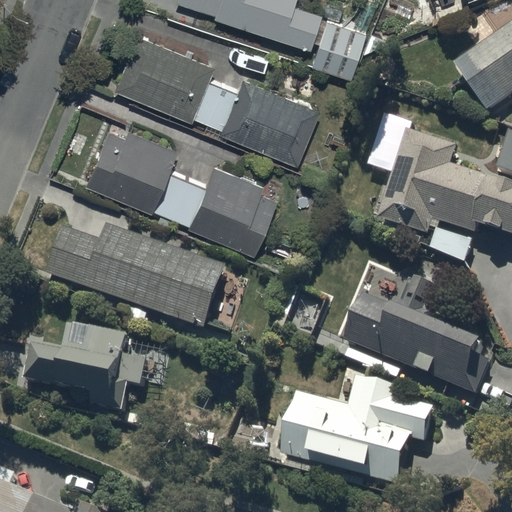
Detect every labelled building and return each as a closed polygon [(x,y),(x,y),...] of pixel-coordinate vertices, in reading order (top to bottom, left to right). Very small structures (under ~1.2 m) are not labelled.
[(188,0),(310,39),(321,5),(306,0),(188,0)] [(326,13),(311,58),(350,70),(365,26),(326,13)] [(511,22),(456,61),(490,109),(511,93),(511,22)] [(114,82),(191,113),(214,58),(136,27),(114,82)] [(219,126),(296,158),(319,102),(242,71),(219,126)] [(86,178),(151,205),(177,144),(128,123),(125,131),(108,124),(86,178)] [(481,222),(511,231),(511,181),(452,163),(458,144),(408,127),(379,216),(429,232),(434,217),(478,231),(481,222)] [(188,221),(253,248),(276,193),(260,187),(263,180),(213,159),(188,221)] [(50,271),(206,325),(227,264),(109,224),(104,239),(65,225),(50,271)] [(474,243),(438,231),(430,252),(466,265),(474,243)] [(346,339),(477,393),(491,358),(478,353),(484,337),(429,315),(441,286),(415,276),(402,307),(366,292),(346,339)] [(323,330),(284,313),(277,329),(316,345),(323,330)] [(92,401),(124,408),(130,380),(143,383),(149,358),(125,352),(129,332),(75,321),(70,349),(34,341),(26,377),(94,391),(92,401)] [(283,452),(400,483),(412,437),(427,441),(436,406),(397,395),(399,386),(358,375),(350,405),(299,391),(283,452)] [(0,466),(0,511),(28,511),(37,493),(0,478),(0,469),(1,467),(0,466)] [(37,493),(28,511),(109,511),(81,500),(77,510),(37,493)]
